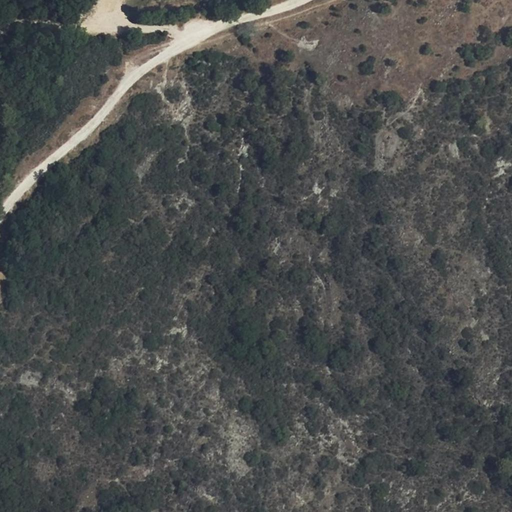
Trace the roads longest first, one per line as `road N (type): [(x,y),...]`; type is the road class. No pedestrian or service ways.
road 1 (track): [(189,33),(23,184),(0,242)]
road 2 (track): [(312,0),(189,33)]
